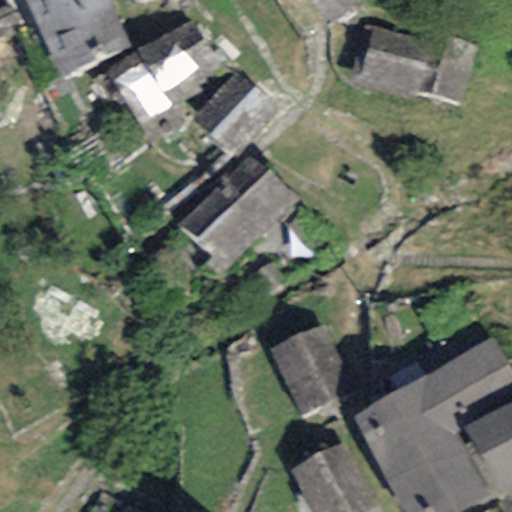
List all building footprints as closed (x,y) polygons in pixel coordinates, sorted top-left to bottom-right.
[(103,0),(20,0),(60,85),(129,54),(103,0)] [(356,0),(305,0),(331,25),(356,0)] [(212,73),(186,30),(101,83),(128,126),(212,73)] [(369,44),(357,91),(427,108),(439,61),(369,44)] [(273,113),(235,81),(195,128),(233,160),(273,113)] [(287,213),(243,171),(175,241),(219,283),(287,213)] [(335,334),(274,361),(302,423),(363,397),(335,334)] [(511,378),(491,346),(350,431),(398,511),(475,511),(487,505),(452,443),(511,405),(511,378)] [(511,414),(464,446),(498,504),(511,495),(511,414)] [(366,511),(375,508),(342,448),(290,476),(309,511),(366,511)]
